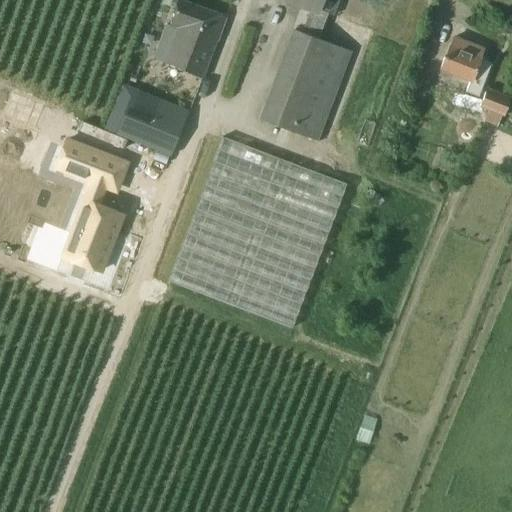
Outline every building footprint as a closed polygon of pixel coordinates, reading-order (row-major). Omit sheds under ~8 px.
[(164,64),(201,78),(216,40),(225,17),(179,0),(170,26),(177,29),(164,64)] [(284,0),(284,1),(310,11),(301,32),(291,29),(258,119),(317,141),(351,51),(317,38),(327,12),(318,9),(321,0),(284,0)] [(449,46),(440,69),(441,69),(440,72),(440,76),(442,79),(446,80),(449,79),(452,77),(453,74),(470,80),(465,92),(478,96),(491,62),(479,58),(482,48),(453,37),(450,46),(449,46)] [(136,72),(128,91),(159,104),(167,85),(136,72)] [(412,77),(404,102),(420,107),(428,82),(412,77)] [(486,89),(480,106),(503,115),(510,97),(486,89)] [(130,96),(115,134),(152,149),(167,112),(130,96)] [(56,155),(97,171),(108,143),(67,127),(56,155)] [(346,184),(222,137),(167,281),(292,328),(346,184)] [(127,204),(88,189),(66,245),(105,260),(127,204)] [(358,439),(370,442),(376,417),(364,414),(358,439)]
